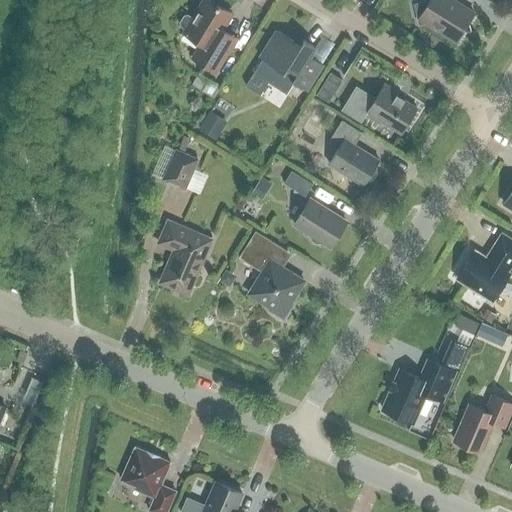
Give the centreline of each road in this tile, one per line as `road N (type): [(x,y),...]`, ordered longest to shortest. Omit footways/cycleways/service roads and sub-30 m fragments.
road 1 (unclassified): [(295,439),(495,112)]
road 2 (unclassified): [(295,439),(0,312)]
road 3 (residential): [(495,112),(313,0)]
road 4 (unclassified): [(460,511),(295,439)]
